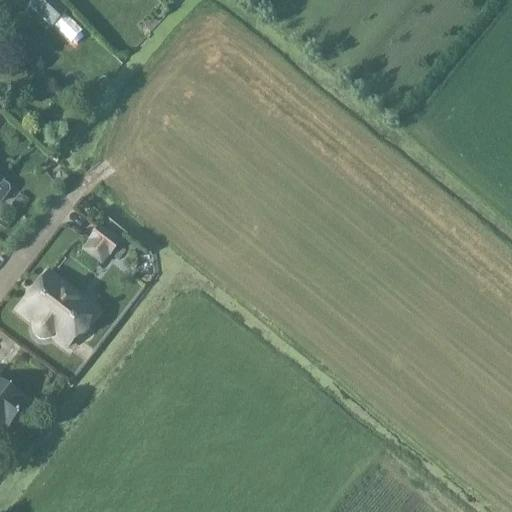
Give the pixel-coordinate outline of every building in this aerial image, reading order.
[(56,57),(48,66),(67,82),(74,73),(56,57)] [(0,204),(10,192),(9,186),(3,183),(0,180),(0,204)] [(99,231),(90,242),(110,257),(119,246),(99,231)] [(68,349),(95,314),(48,277),(20,312),(36,324),(34,327),(33,332),(35,338),(40,341),(45,341),(51,340),(52,337),(68,349)] [(25,407),(21,404),(22,402),(0,384),(0,430),(4,426),(8,429),(25,407)]
